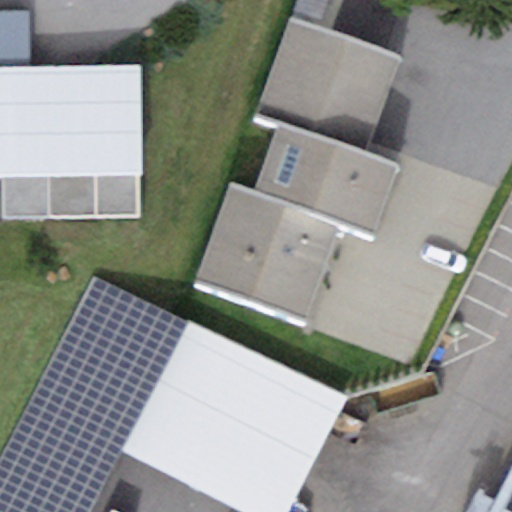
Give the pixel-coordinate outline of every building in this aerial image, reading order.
[(30,10),(0,9),(0,165),(44,165),(44,174),(3,174),(4,218),(140,216),(138,68),(0,70),(0,52),(30,52),(30,10)] [(384,49),(295,18),(258,119),(281,127),(258,192),(235,184),(198,285),(302,322),(337,225),(370,236),(396,164),(349,147),(384,49)] [(0,465),(0,511),(89,511),(122,450),(185,326),(95,284),(0,465)] [(288,511),(345,403),(185,326),(122,450),(243,511),(288,511)] [(511,511),(511,484),(497,511),(511,511)]
